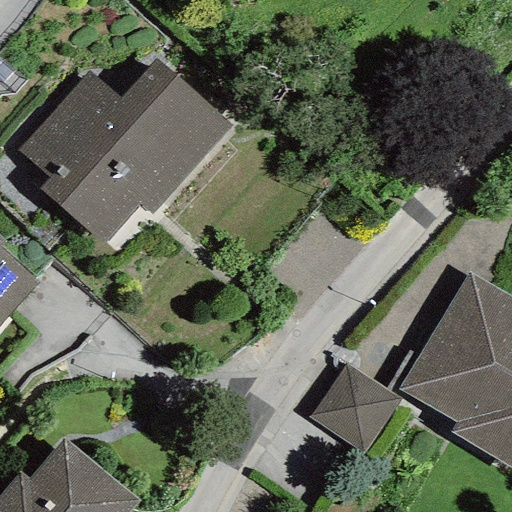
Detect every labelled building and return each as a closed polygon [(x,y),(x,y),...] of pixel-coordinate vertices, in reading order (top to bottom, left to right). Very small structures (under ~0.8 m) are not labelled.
[(230,121),(154,56),(120,95),(87,66),(16,147),(48,174),(39,184),(104,240),(138,201),(151,212),(230,121)] [(0,243),(0,317),(38,277),(0,243)] [(511,294),(468,269),(399,387),(455,419),(449,429),(511,465),(511,294)] [(399,397),(343,361),(308,415),(364,451),(399,397)] [(125,511),(138,498),(63,433),(27,475),(19,468),(0,489),(0,511),(125,511)]
